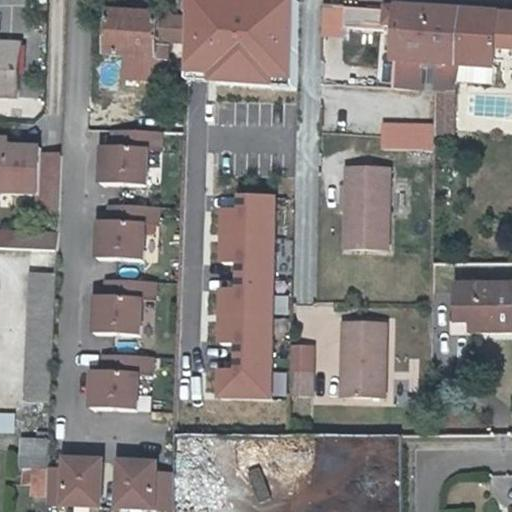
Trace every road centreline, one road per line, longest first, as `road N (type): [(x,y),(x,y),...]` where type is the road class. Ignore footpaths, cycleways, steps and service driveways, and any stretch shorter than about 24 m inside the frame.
road 1 (residential): [(150,440),(66,434),(83,0)]
road 2 (residential): [(511,459),(427,460),(427,511)]
road 3 (unknown): [(0,266),(13,284),(6,390)]
